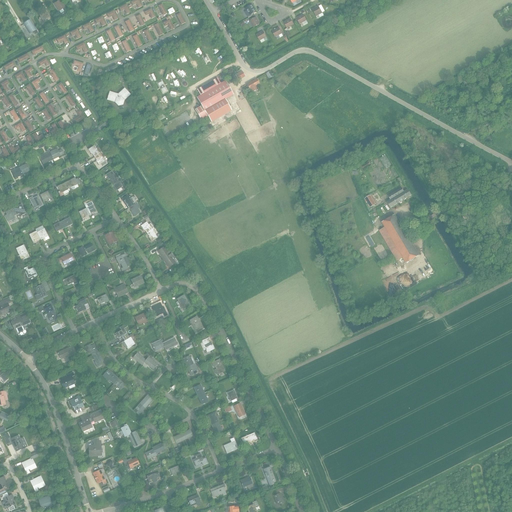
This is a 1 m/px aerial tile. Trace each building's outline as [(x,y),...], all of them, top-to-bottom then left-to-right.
[(59,11),(65,7),(60,0),(57,2),(55,4),(59,11)] [(138,0),(133,0),(130,2),(132,6),(136,4),(138,8),(142,6),(138,0)] [(126,4),(118,8),(121,12),(124,10),(126,14),(130,12),(126,4)] [(167,14),(162,4),(158,6),(162,16),(167,14)] [(256,12),(252,6),(246,9),(248,12),(246,12),(248,16),(256,12)] [(316,16),(322,13),(318,6),(312,9),(316,16)] [(151,8),(144,12),(146,16),(149,14),(151,19),(155,17),(151,8)] [(43,21),(49,17),(45,10),(43,12),(43,11),(41,12),(42,13),(39,14),(43,21)] [(114,10),(106,14),(108,18),(112,16),(114,20),(118,18),(114,10)] [(185,23),(180,13),(176,15),(181,25),(185,23)] [(141,26),(144,24),(139,14),(135,16),(141,26)] [(299,24),(306,20),(303,14),(296,18),(299,24)] [(102,16),(94,20),(96,24),(100,22),(102,26),(106,24),(102,16)] [(254,27),(260,24),(256,17),(250,20),(254,27)] [(27,22),(24,24),(28,32),(32,30),(33,31),(34,35),(37,33),(36,30),(29,19),(26,21),(27,22)] [(169,19),(162,23),(165,27),(168,25),(170,30),(174,28),(169,19)] [(287,28),(293,24),(290,19),(283,22),(287,28)] [(130,32),(134,30),(129,20),(125,22),(130,32)] [(90,22),(82,26),(84,30),(88,28),(90,33),(94,31),(90,22)] [(158,23),(154,25),(159,36),(163,34),(158,23)] [(275,37),(282,33),(278,27),(272,31),(275,37)] [(77,29),(70,32),(72,37),(75,35),(77,39),(81,37),(77,29)] [(152,40),(147,29),(143,31),(148,42),(152,40)] [(259,41),(266,37),(263,31),(256,35),(259,41)] [(65,35),(56,39),(58,43),(63,41),(64,44),(68,42),(65,35)] [(132,37),(138,47),(142,45),(136,35),(132,37)] [(84,42),(75,46),(77,51),(82,48),(84,53),(88,51),(84,42)] [(42,46),(31,51),(33,55),(44,50),(42,46)] [(27,53),(17,58),(19,63),(29,57),(27,53)] [(46,58),(38,63),(40,66),(44,64),(46,67),(50,64),(46,58)] [(15,65),(13,61),(3,66),(5,70),(15,65)] [(85,64),(82,73),(87,75),(90,66),(85,64)] [(24,70),(29,79),(32,76),(29,72),(33,70),(31,66),(24,70)] [(52,69),(49,72),(55,82),(59,79),(52,69)] [(242,71),(235,75),(238,80),(245,76),(242,71)] [(23,82),(26,80),(21,72),(14,76),(17,80),(20,77),(23,82)] [(31,83),(36,90),(40,88),(37,84),(40,82),(38,78),(31,83)] [(257,78),(247,84),(251,91),(257,87),(255,84),(259,82),(257,78)] [(7,80),(0,84),(6,93),(9,90),(6,85),(9,83),(7,80)] [(233,95),(225,81),(196,97),(201,106),(195,109),(201,120),(207,116),(204,111),(233,95)] [(61,82),(57,85),(64,94),(67,92),(61,82)] [(25,87),(32,96),(35,94),(29,84),(25,87)] [(124,100),(130,94),(124,88),(118,94),(110,91),(107,100),(115,102),(118,105),(123,105),(124,100)] [(45,104),(49,102),(42,92),(39,94),(45,104)] [(8,97),(14,107),(18,104),(12,94),(8,97)] [(72,107),(76,104),(69,94),(65,97),(72,107)] [(5,96),(1,98),(7,108),(11,105),(5,96)] [(37,97),(33,99),(40,109),(43,106),(37,97)] [(53,116),(57,114),(50,104),(47,106),(53,116)] [(16,110),(22,119),(26,117),(20,108),(16,110)] [(19,119),(13,109),(9,112),(15,121),(19,119)] [(48,121),(51,118),(45,109),(41,111),(48,121)] [(73,120),(76,124),(85,118),(80,110),(76,112),(79,116),(73,120)] [(30,132),(34,130),(28,120),(24,122),(30,132)] [(61,121),(57,123),(62,131),(69,126),(67,123),(63,125),(61,121)] [(22,132),(26,130),(21,122),(14,126),(16,130),(19,128),(22,132)] [(59,131),(55,123),(51,125),(53,130),(50,132),(52,136),(59,131)] [(0,134),(5,143),(9,140),(3,130),(0,131),(0,134)] [(36,132),(32,135),(37,143),(44,138),(42,134),(38,137),(36,132)] [(24,144),(26,148),(34,143),(29,134),(25,137),(28,142),(24,144)] [(12,145),(8,147),(12,155),(20,150),(18,146),(14,148),(12,145)] [(95,157),(102,152),(100,148),(97,150),(94,145),(88,149),(91,154),(92,153),(95,157)] [(0,155),(0,159),(0,161),(10,155),(5,147),(1,149),(4,154),(0,155)] [(57,149),(50,152),(53,159),(60,156),(60,155),(64,154),(61,149),(58,151),(57,149)] [(43,164),(46,163),(53,159),(50,152),(39,157),(43,164)] [(102,152),(95,157),(97,160),(96,161),(99,165),(105,161),(102,156),(104,155),(102,152)] [(385,155),(380,159),(385,168),(391,165),(385,155)] [(26,164),(19,168),(22,175),(29,171),(26,164)] [(22,175),(19,168),(12,171),(15,178),(22,175)] [(112,182),(119,177),(117,174),(115,176),(112,171),(106,175),(109,180),(110,179),(112,182)] [(119,177),(112,182),(114,186),(113,186),(117,191),(123,187),(119,182),(121,180),(119,177)] [(75,178),(74,178),(66,182),(69,189),(80,183),(78,178),(76,179),(75,178)] [(66,182),(57,186),(60,191),(58,192),(60,196),(64,195),(63,194),(68,191),(67,189),(69,189),(66,182)] [(390,208),(411,195),(408,189),(404,192),(402,188),(389,196),(391,199),(387,202),(390,208)] [(50,190),(40,195),(43,202),(54,196),(50,190)] [(32,197),(29,198),(32,206),(33,206),(34,208),(38,206),(38,208),(43,205),(38,196),(33,198),(32,197)] [(137,203),(135,200),(137,199),(134,196),(131,198),(129,196),(123,200),(126,205),(127,204),(130,208),(137,203)] [(373,196),(368,198),(373,207),(377,205),(373,196)] [(137,203),(130,208),(132,211),(131,212),(134,216),(140,212),(137,207),(139,206),(137,203)] [(21,204),(13,208),(17,215),(25,211),(21,204)] [(86,208),(90,215),(97,212),(94,205),(86,208)] [(17,215),(13,208),(6,212),(7,215),(6,216),(9,222),(15,218),(14,216),(17,215)] [(90,215),(86,208),(79,212),(83,219),(90,215)] [(397,261),(403,257),(406,262),(418,255),(395,215),(382,222),(385,226),(379,230),(397,261)] [(61,221),(65,228),(73,224),(69,217),(61,221)] [(57,232),(65,228),(61,221),(53,225),(57,232)] [(147,233),(155,228),(152,225),(150,226),(147,222),(141,226),(144,231),(145,230),(147,233)] [(155,228),(147,233),(150,236),(149,237),(152,242),(158,237),(155,233),(157,231),(155,228)] [(36,231),(41,240),(48,236),(44,229),(37,232),(36,231)] [(29,235),(33,242),(33,244),(37,242),(37,240),(38,241),(41,240),(36,231),(29,235)] [(108,245),(117,241),(112,232),(103,236),(108,245)] [(92,251),(95,250),(92,244),(84,248),(83,247),(79,249),(83,256),(87,254),(86,252),(91,249),(92,251)] [(22,260),(29,257),(24,245),(16,249),(19,255),(20,255),(22,260)] [(166,250),(164,247),(162,245),(157,248),(159,251),(158,251),(161,256),(162,255),(164,258),(172,253),(168,249),(166,250)] [(60,263),(63,262),(64,264),(67,262),(68,263),(74,260),(71,253),(61,258),(58,259),(60,263)] [(172,253),(164,258),(167,262),(166,262),(169,267),(175,263),(173,260),(175,258),(172,253)] [(121,269),(130,265),(125,254),(116,258),(121,269)] [(34,277),(38,276),(34,267),(28,270),(27,267),(24,268),(24,269),(25,269),(26,271),(25,271),(28,278),(33,276),(34,277)] [(74,283),(77,282),(74,275),(65,279),(68,285),(73,283),(74,283)] [(135,287),(144,283),(141,275),(131,280),(135,287)] [(40,299),(46,295),(42,285),(35,288),(40,299)] [(118,297),(128,292),(125,285),(115,290),(118,297)] [(106,302),(109,301),(106,294),(97,298),(100,304),(106,302)] [(184,310),(190,306),(184,295),(177,299),(184,310)] [(8,303),(11,302),(10,298),(1,302),(3,305),(0,306),(0,315),(0,316),(11,311),(8,303)] [(78,305),(75,306),(78,313),(86,309),(84,305),(87,304),(84,298),(78,301),(79,303),(78,304),(78,305)] [(162,307),(160,303),(155,305),(151,307),(155,316),(156,317),(156,316),(157,316),(159,315),(159,314),(163,313),(164,315),(164,316),(166,315),(166,316),(167,315),(163,306),(162,307)] [(57,318),(56,315),(51,306),(45,309),(48,315),(48,314),(50,318),(52,317),(53,320),(57,318)] [(25,329),(23,325),(25,325),(30,322),(26,312),(16,317),(17,320),(11,323),(16,333),(25,329)] [(144,322),(147,320),(144,313),(135,318),(138,325),(144,322)] [(196,330),(202,326),(196,316),(190,320),(196,330)] [(121,330),(115,334),(117,338),(121,335),(124,340),(122,342),(127,339),(126,337),(128,336),(124,328),(127,326),(126,324),(119,327),(121,330)] [(127,339),(122,342),(125,348),(127,347),(128,348),(132,345),(135,344),(133,341),(136,340),(133,334),(128,336),(126,337),(127,339)] [(162,343),(166,350),(177,345),(174,337),(163,343),(161,339),(162,343)] [(203,350),(206,349),(207,352),(214,349),(209,337),(202,340),(202,341),(200,342),(203,350)] [(162,343),(161,339),(151,344),(155,351),(164,347),(166,350),(162,343)] [(90,345),(85,347),(89,354),(91,353),(92,356),(98,352),(94,344),(90,346),(90,345)] [(71,347),(59,352),(58,353),(61,359),(74,353),(71,347)] [(98,352),(92,356),(95,361),(94,362),(97,367),(101,365),(99,362),(102,360),(98,352)] [(142,365),(144,363),(146,360),(137,353),(133,358),(142,365)] [(187,367),(195,363),(193,364),(189,356),(183,359),(187,367)] [(144,363),(153,369),(157,364),(148,357),(146,360),(144,363)] [(216,374),(218,373),(218,374),(225,371),(221,363),(219,364),(218,360),(212,363),(214,367),(215,366),(216,369),(214,370),(216,374)] [(197,372),(196,370),(198,369),(195,363),(187,367),(191,375),(197,372)] [(72,376),(74,375),(73,372),(66,376),(67,378),(61,381),(65,391),(66,390),(65,388),(75,383),(72,376)] [(107,378),(114,384),(118,378),(111,372),(109,375),(105,373),(102,376),(106,379),(107,378)] [(118,378),(114,384),(121,390),(125,384),(118,378)] [(194,387),(198,396),(204,393),(200,384),(194,387)] [(231,401),(237,398),(233,390),(227,393),(231,401)] [(204,393),(198,396),(202,404),(208,401),(204,393)] [(148,394),(146,397),(140,404),(145,408),(151,401),(153,399),(148,394)] [(82,411),(80,408),(84,407),(79,396),(70,400),(76,414),(82,411)] [(239,417),(245,414),(240,403),(234,406),(239,417)] [(145,408),(140,404),(134,410),(139,415),(145,408)] [(208,416),(211,425),(218,422),(214,413),(208,416)] [(82,431),(92,427),(89,421),(91,420),(88,414),(82,417),(84,421),(79,423),(82,431)] [(218,422),(211,425),(215,433),(222,430),(218,422)] [(127,426),(121,428),(125,437),(131,434),(135,432),(131,434),(127,426)] [(182,433),(185,440),(193,436),(190,429),(182,433)] [(131,434),(125,437),(129,435),(133,443),(134,447),(141,444),(139,440),(135,432),(131,434)] [(185,440),(182,433),(174,437),(177,444),(185,440)] [(245,445),(257,440),(254,433),(241,438),(245,445)] [(21,450),(23,448),(22,445),(23,444),(18,435),(10,439),(16,452),(20,450),(21,450)] [(90,455),(101,454),(100,441),(94,442),(94,445),(96,445),(96,446),(89,447),(90,455)] [(223,446),(227,453),(238,448),(235,441),(223,446)] [(164,445),(162,446),(161,443),(153,447),(157,455),(156,454),(161,451),(162,452),(166,450),(164,445)] [(157,455),(153,447),(153,449),(145,453),(148,459),(157,455)] [(31,459),(21,463),(23,466),(24,466),(27,472),(35,468),(32,462),(33,461),(32,459),(39,456),(37,452),(29,455),(31,459)] [(198,458),(193,460),(195,466),(200,464),(200,465),(201,464),(202,465),(208,463),(205,457),(202,458),(201,456),(200,453),(196,455),(198,458)] [(131,459),(126,461),(128,465),(126,466),(128,469),(139,464),(136,458),(131,460),(131,459)] [(106,463),(104,464),(105,466),(107,465),(109,466),(110,466),(111,468),(112,467),(111,465),(112,463),(111,461),(109,460),(107,461),(106,463)] [(263,469),(268,482),(275,480),(269,464),(265,465),(266,468),(263,469)] [(173,475),(181,472),(178,465),(170,469),(173,475)] [(103,485),(107,483),(101,469),(93,473),(98,484),(102,482),(103,485)] [(156,481),(161,480),(159,472),(147,476),(149,483),(156,481)] [(35,490),(44,486),(41,480),(42,479),(40,476),(30,481),(32,484),(33,484),(35,490)] [(243,487),(252,484),(250,477),(240,480),(243,487)] [(224,484),(211,489),(212,492),(213,492),(214,493),(214,492),(216,496),(225,492),(223,487),(225,487),(224,484)] [(7,493),(0,495),(0,498),(1,500),(3,499),(4,501),(2,502),(3,505),(5,504),(7,508),(8,508),(10,511),(15,509),(13,505),(14,504),(12,499),(13,498),(12,495),(8,496),(7,493)] [(277,505),(284,502),(280,493),(274,495),(277,505)] [(191,506),(200,502),(197,495),(188,498),(191,506)] [(42,509),(51,506),(49,500),(50,499),(49,496),(38,499),(39,503),(40,502),(42,509)] [(256,511),(254,507),(258,506),(256,501),(252,502),(253,504),(246,507),(248,511),(256,511)]
